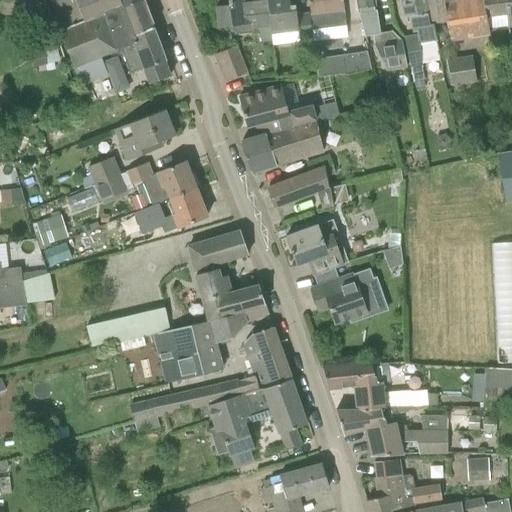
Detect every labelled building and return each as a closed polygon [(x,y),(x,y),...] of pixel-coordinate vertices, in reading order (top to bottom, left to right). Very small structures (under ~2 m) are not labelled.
[(73,67),(121,49),(139,42),(137,37),(155,30),(143,0),(130,0),(124,2),(126,6),(88,20),(82,3),(77,5),(74,0),(48,0),(60,31),(73,67)] [(74,0),(77,5),(82,3),(88,20),(126,6),(124,2),(130,0),(74,0)] [(267,0),(260,0),(255,1),(254,0),(228,0),(229,4),(216,6),(219,27),(227,26),(238,34),(257,32),(257,29),(271,26),(267,0)] [(267,0),(271,26),(272,34),(298,31),(299,40),(311,39),(309,12),(296,14),(295,4),(290,5),(289,0),(267,0)] [(343,0),(308,0),(310,15),(334,12),(335,26),(346,25),(344,11),(345,10),(343,0)] [(365,36),(374,34),(375,44),(387,70),(406,67),(402,41),(394,31),(380,33),(375,0),(355,0),(357,8),(365,36)] [(429,12),(426,0),(399,0),(403,17),(409,16),(412,32),(416,31),(417,35),(404,37),(411,68),(423,65),(422,62),(440,58),(436,40),(437,40),(433,23),(431,24),(429,12)] [(429,0),(431,5),(434,22),(447,21),(444,2),(457,0),(429,0)] [(457,0),(444,2),(447,21),(450,41),(489,36),(485,17),(506,15),(504,0),(457,0)] [(166,60),(155,30),(137,37),(139,42),(121,49),(130,74),(146,68),(152,83),(170,76),(165,61),(166,60)] [(237,46),(216,54),(227,81),(248,73),(237,46)] [(61,61),(58,47),(46,50),(46,48),(29,51),(33,68),(61,61)] [(122,54),(108,57),(115,89),(130,86),(122,54)] [(344,72),(340,55),(314,58),(316,76),(344,72)] [(451,86),(476,82),(471,56),(447,60),(451,86)] [(259,137),(316,122),(312,109),(289,115),(282,86),(239,98),(247,127),(256,125),(259,137)] [(322,105),(326,119),(338,116),(335,102),(322,105)] [(161,141),(175,135),(165,109),(113,130),(125,161),(163,146),(161,141)] [(263,166),(265,172),(294,163),(293,161),(324,152),(317,123),(241,143),(250,171),(263,166)] [(449,148),(451,139),(444,133),(435,136),(433,145),(440,151),(449,148)] [(426,159),(423,148),(414,151),(417,162),(426,159)] [(511,151),(497,154),(504,204),(511,202),(511,151)] [(268,188),(268,189),(276,208),(317,192),(329,188),(329,187),(328,187),(326,176),(336,172),(329,154),(307,162),(310,172),(268,188)] [(94,184),(119,175),(112,157),(87,166),(91,175),(94,184)] [(152,206),(169,199),(196,188),(186,162),(152,175),(147,163),(119,175),(94,184),(101,200),(133,188),(131,184),(142,180),(152,206)] [(394,184),(402,182),(400,172),(391,174),(394,184)] [(91,186),(94,184),(91,175),(80,180),(83,189),(91,186)] [(345,185),(329,188),(332,205),(348,201),(345,185)] [(178,227),(207,216),(196,188),(169,199),(175,214),(173,215),(178,227)] [(317,192),(321,208),(332,205),(329,188),(317,192)] [(37,223),(44,245),(68,238),(61,215),(37,223)] [(313,274),(315,281),(337,273),(334,267),(349,261),(333,219),(286,236),(297,266),(308,262),(312,275),(313,274)] [(79,248),(101,243),(98,230),(76,235),(79,248)] [(187,247),(193,270),(248,254),(240,231),(187,247)] [(511,237),(495,238),(500,360),(511,359),(511,237)] [(382,250),(388,269),(402,264),(400,246),(382,250)] [(0,288),(21,286),(20,281),(38,277),(32,277),(30,266),(20,266),(0,270),(0,267),(0,288)] [(194,275),(207,321),(266,306),(259,285),(232,293),(227,275),(221,277),(218,268),(194,275)] [(315,281),(317,286),(311,288),(316,302),(326,298),(335,324),(367,313),(366,311),(377,306),(364,270),(354,274),(339,279),(337,273),(315,281)] [(0,308),(23,306),(21,286),(0,288),(0,308)] [(94,344),(172,326),(166,302),(88,320),(94,344)] [(266,306),(207,321),(169,330),(152,335),(164,384),(223,368),(216,343),(231,338),(247,322),(269,314),(266,306)] [(179,411),(290,382),(291,382),(290,379),(292,379),(273,327),(251,335),(241,345),(253,376),(155,399),(131,405),(135,422),(158,416),(179,411)] [(385,407),(412,406),(424,406),(427,406),(426,391),(384,394),(383,381),(377,382),(376,376),(374,375),(371,362),(322,367),(329,389),(354,386),(357,409),(357,410),(364,410),(385,407)] [(497,406),(511,406),(511,369),(486,368),(484,410),(497,411),(497,406)] [(483,403),(484,375),(471,374),(470,403),(483,403)] [(286,449),(300,444),(295,428),(306,424),(291,382),(290,382),(179,411),(207,405),(216,430),(219,428),(230,457),(231,456),(235,469),(254,462),(250,449),(254,448),(246,425),(273,416),(279,433),(280,433),(286,449)] [(390,434),(400,434),(396,422),(399,421),(397,414),(413,411),(412,409),(414,409),(414,412),(424,412),(424,406),(412,406),(385,407),(364,410),(357,410),(357,409),(336,410),(343,434),(365,429),(387,425),(390,434)] [(159,427),(156,416),(135,422),(137,433),(159,427)] [(479,430),(479,416),(468,416),(468,430),(479,430)] [(496,432),(496,416),(482,416),(482,432),(496,432)] [(400,434),(390,434),(387,425),(365,429),(371,456),(403,454),(400,443),(416,442),(419,453),(447,453),(446,431),(400,434)] [(489,480),(487,458),(467,459),(468,481),(489,480)] [(9,459),(2,462),(5,470),(12,468),(9,459)] [(374,462),(376,477),(402,475),(400,459),(374,462)] [(328,486),(322,465),(279,477),(279,476),(269,478),(271,485),(267,487),(259,489),(265,511),(300,511),(296,496),(328,486)] [(375,478),(375,481),(377,498),(366,500),(369,511),(390,511),(391,511),(401,508),(400,498),(404,498),(402,475),(376,477),(375,478)] [(411,490),(412,505),(415,504),(441,500),(439,484),(410,488),(411,490)] [(416,509),(413,510),(412,511),(484,511),(482,498),(416,509)]
